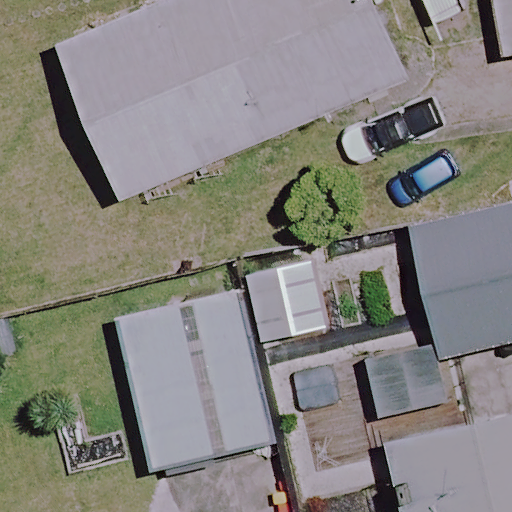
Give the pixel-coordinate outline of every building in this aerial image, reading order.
[(417,79),(383,0),(176,0),(66,47),(130,199),(417,79)] [(511,0),(495,0),(508,59),(511,58),(511,0)] [(511,345),(511,213),(425,228),(447,357),(511,345)] [(311,252),(249,275),(275,346),(337,323),(311,252)] [(276,444),(242,293),(124,319),(157,471),(276,444)] [(511,511),(511,421),(390,449),(403,511),(511,511)]
